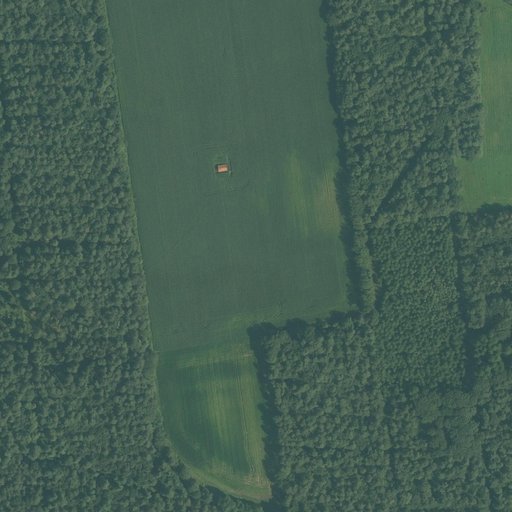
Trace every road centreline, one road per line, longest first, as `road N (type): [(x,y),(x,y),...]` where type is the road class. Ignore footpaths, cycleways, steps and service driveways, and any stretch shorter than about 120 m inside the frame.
road 1 (track): [(418,0),(485,511)]
road 2 (track): [(0,79),(37,451)]
road 3 (track): [(257,511),(0,442)]
